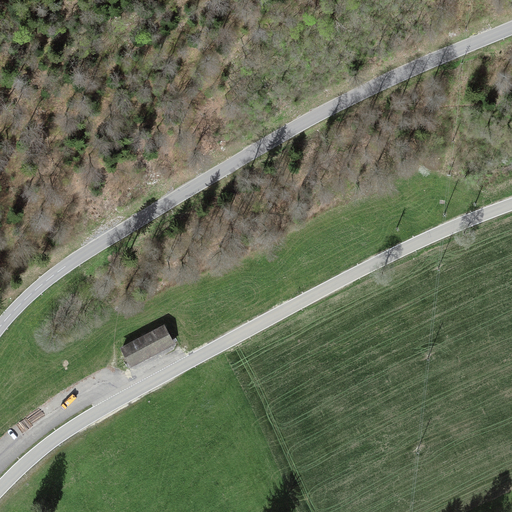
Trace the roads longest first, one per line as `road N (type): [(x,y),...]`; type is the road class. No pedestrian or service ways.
road 1 (tertiary): [(511,27),(262,144),(63,266),(0,325)]
road 2 (tertiary): [(511,204),(311,293),(68,430),(0,487)]
